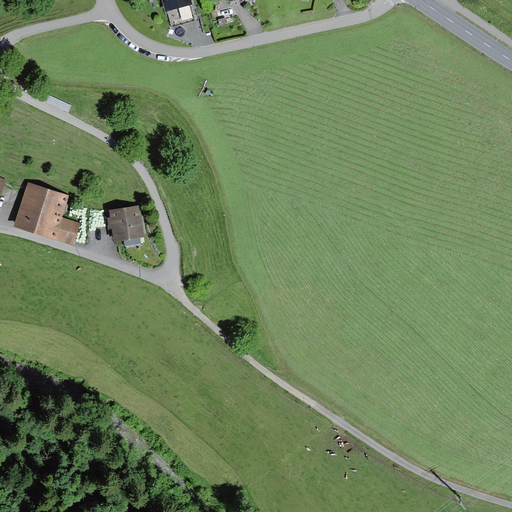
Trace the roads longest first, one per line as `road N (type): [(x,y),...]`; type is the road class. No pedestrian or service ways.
road 1 (unclassified): [(172,282),(254,363),(368,441),(427,475),(511,505)]
road 2 (residential): [(110,11),(145,43),(197,53),(347,21),(388,0)]
road 3 (residential): [(0,76),(135,162),(169,236),(172,282)]
road 4 (residential): [(172,282),(0,229)]
